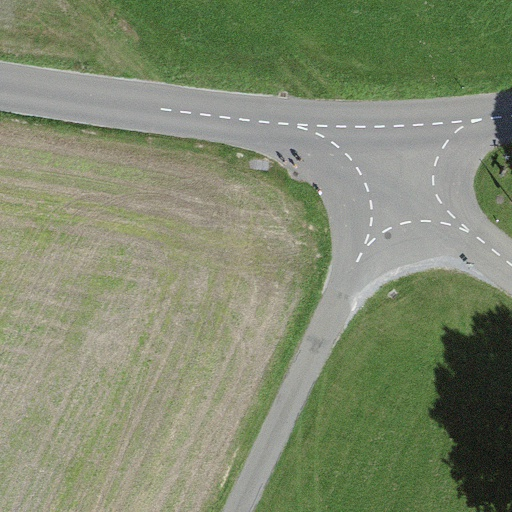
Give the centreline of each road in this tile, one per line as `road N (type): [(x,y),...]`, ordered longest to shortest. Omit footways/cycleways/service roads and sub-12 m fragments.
road 1 (unclassified): [(403,173),(301,126),(0,90)]
road 2 (track): [(403,173),(240,511)]
road 3 (unclassified): [(511,266),(403,173)]
road 4 (unclassified): [(511,117),(403,173)]
